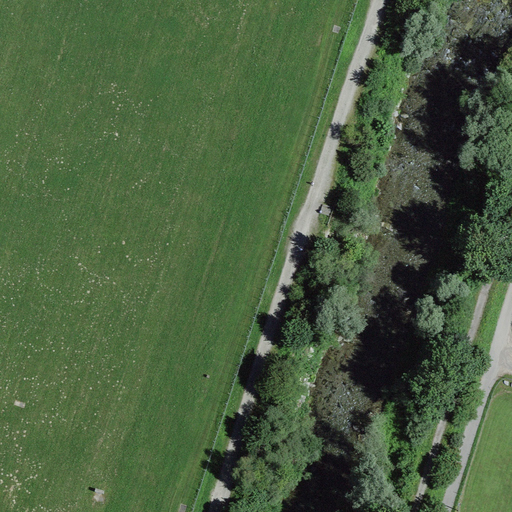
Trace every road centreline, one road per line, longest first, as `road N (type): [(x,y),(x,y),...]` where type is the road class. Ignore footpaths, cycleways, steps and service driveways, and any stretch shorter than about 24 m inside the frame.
road 1 (track): [(378,0),(215,511)]
road 2 (track): [(511,193),(410,511)]
road 3 (track): [(446,511),(511,303)]
